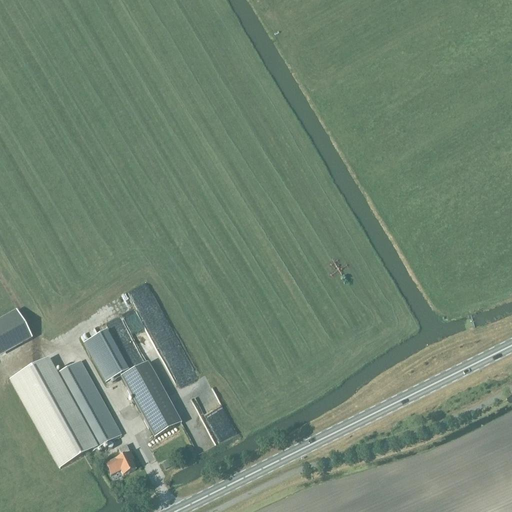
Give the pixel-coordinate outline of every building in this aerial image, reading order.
[(0,316),(0,351),(30,333),(15,308),(0,316)] [(84,344),(85,345),(106,384),(120,376),(128,371),(107,332),(84,344)] [(11,380),(32,419),(60,470),(93,452),(121,437),(80,363),(52,378),(43,362),(11,380)] [(146,362),(128,371),(120,376),(153,437),(180,423),(146,362)] [(174,384),(183,381),(177,363),(168,366),(174,384)] [(164,366),(158,369),(164,380),(169,377),(164,366)] [(122,458),(105,466),(110,477),(121,472),(123,477),(135,471),(131,462),(133,461),(130,454),(130,455),(126,447),(118,450),(122,458)]
